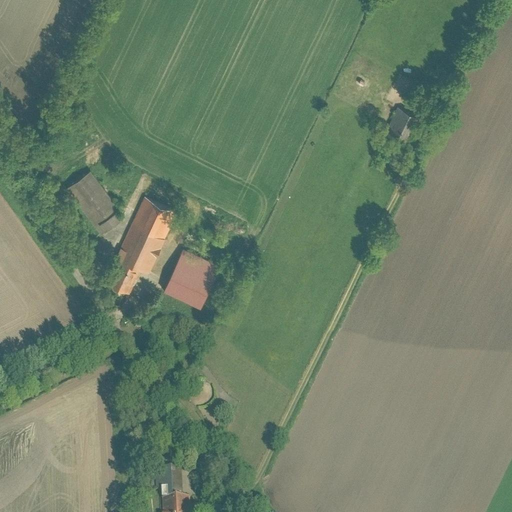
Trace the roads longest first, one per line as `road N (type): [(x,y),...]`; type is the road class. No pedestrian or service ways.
road 1 (track): [(244,507),(492,0)]
road 2 (unclassified): [(247,511),(120,336)]
road 3 (unclassified): [(120,336),(0,170)]
road 4 (track): [(0,156),(79,0)]
road 5 (track): [(131,352),(139,511)]
road 6 (unclassified): [(0,399),(120,336)]
